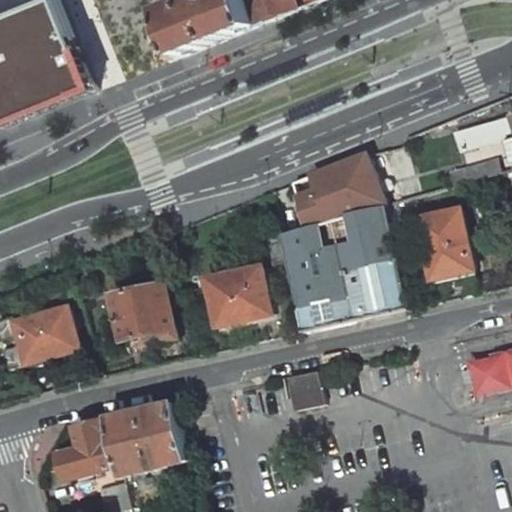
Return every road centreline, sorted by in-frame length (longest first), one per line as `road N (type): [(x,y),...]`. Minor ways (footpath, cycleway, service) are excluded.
road 1 (tertiary): [(0,242),(70,214),(160,195),(511,60)]
road 2 (residential): [(0,425),(511,309)]
road 3 (tertiary): [(428,0),(129,118),(0,184)]
